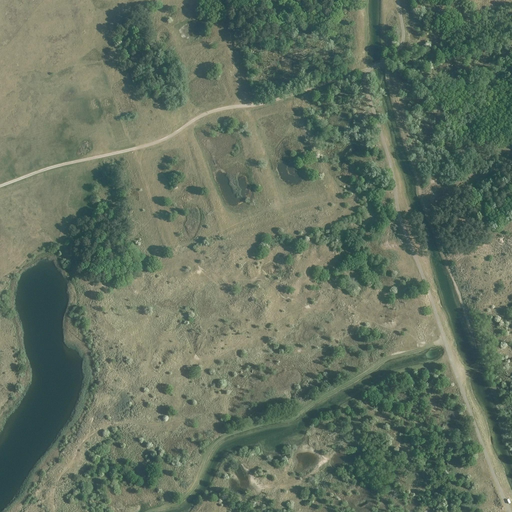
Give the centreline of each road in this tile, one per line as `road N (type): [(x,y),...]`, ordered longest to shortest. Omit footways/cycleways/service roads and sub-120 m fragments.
road 1 (track): [(509,511),(397,214),(365,70)]
road 2 (track): [(0,186),(150,144),(218,109),(365,70)]
